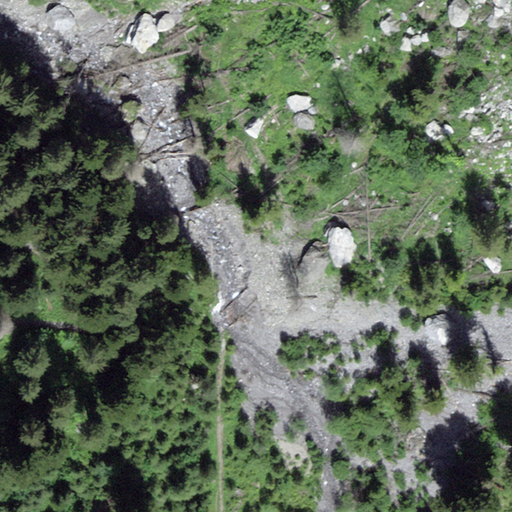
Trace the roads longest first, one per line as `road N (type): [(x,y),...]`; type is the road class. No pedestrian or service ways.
road 1 (track): [(220,511),(220,314),(261,282),(296,232)]
road 2 (track): [(408,0),(399,76),(341,202),(296,232)]
road 3 (track): [(296,232),(239,105),(163,0)]
